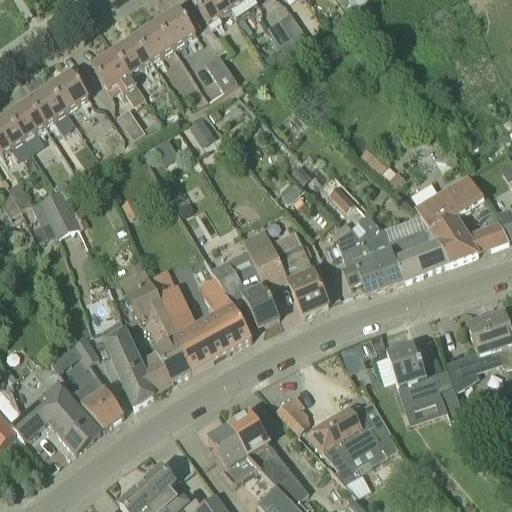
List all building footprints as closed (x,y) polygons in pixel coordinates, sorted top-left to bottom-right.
[(219,26),(232,17),(220,0),(199,0),(192,5),(213,36),(222,30),(219,26)] [(252,0),(220,0),(232,17),(237,25),(259,10),(252,0)] [(347,0),(350,5),(348,6),(358,22),(373,13),(365,0),(347,0)] [(157,29),(175,55),(197,40),(179,14),(157,29)] [(279,27),(298,53),(309,45),(291,19),(279,27)] [(304,62),(298,53),(279,27),(268,35),(293,70),(304,62)] [(345,27),(343,29),(327,38),(334,50),(353,40),(345,27)] [(136,43),(153,70),(175,55),(157,29),(136,43)] [(132,84),(153,70),(136,43),(114,58),(132,84)] [(92,72),(110,98),(119,93),(124,101),(138,92),(132,84),(114,58),(92,72)] [(219,61),(206,71),(225,99),(238,90),(219,61)] [(72,78),(50,92),(68,119),(90,104),(72,78)] [(68,119),(50,92),(29,107),(46,133),(68,119)] [(8,121),(25,147),(46,133),(29,107),(8,121)] [(134,148),(145,140),(146,142),(147,141),(129,115),(117,123),(134,148)] [(0,125),(0,157),(3,162),(25,147),(8,121),(0,125)] [(369,152),(359,164),(380,183),(390,171),(369,152)] [(398,178),(387,188),(393,195),(404,185),(398,178)] [(415,213),(429,235),(439,251),(450,273),(479,262),(478,260),(509,248),(498,230),(469,240),(456,224),(484,207),(469,182),(415,213)] [(498,230),(509,248),(509,249),(511,248),(511,183),(506,188),(511,195),(511,213),(498,219),(502,229),(498,230)] [(282,202),(288,208),(294,208),(301,201),(301,195),(295,189),(289,189),(282,196),(282,202)] [(11,197),(12,199),(21,215),(32,210),(22,192),(11,197)] [(326,201),(345,218),(352,211),(333,194),(326,201)] [(41,207),(59,245),(79,235),(61,197),(41,207)] [(12,199),(0,206),(6,217),(9,222),(21,215),(12,199)] [(358,244),(345,232),(370,266),(388,295),(404,290),(389,248),(385,239),(365,220),(357,229),(365,236),(358,244)] [(367,302),(388,295),(370,266),(345,232),(344,231),(331,240),(337,246),(345,272),(343,273),(350,291),(361,286),(367,302)] [(404,290),(450,273),(439,251),(429,235),(389,248),(404,290)] [(248,259),(254,272),(266,297),(288,287),(303,321),(328,310),(301,251),(276,262),(270,249),(248,259)] [(180,348),(155,288),(152,290),(145,277),(140,265),(132,268),(138,280),(121,288),(138,327),(150,322),(163,352),(155,357),(157,362),(143,372),(154,399),(173,388),(173,389),(190,380),(175,350),(180,348)] [(233,281),(225,268),(211,276),(214,282),(229,307),(242,301),(247,312),(258,334),(279,323),(266,297),(254,272),(233,281)] [(190,380),(251,346),(233,314),(229,307),(214,282),(203,289),(209,299),(203,302),(203,303),(204,303),(215,323),(198,331),(171,278),(155,288),(180,348),(175,350),(190,380)] [(504,374),(511,371),(511,343),(505,321),(469,333),(479,365),(490,361),(492,363),(499,361),(504,374)] [(154,401),(154,399),(143,372),(124,337),(105,349),(135,414),(154,401)] [(99,365),(86,345),(74,353),(87,372),(99,365)] [(387,359),(395,384),(399,398),(413,394),(416,403),(437,397),(432,382),(427,383),(420,367),(419,368),(414,351),(387,359)] [(0,454),(17,439),(24,447),(5,426),(18,413),(6,384),(5,385),(1,373),(0,373),(0,386),(1,389),(0,389),(0,454)] [(82,393),(71,399),(103,435),(124,422),(97,383),(82,393)] [(22,421),(18,413),(5,426),(24,447),(46,427),(76,460),(101,438),(58,390),(22,421)] [(463,424),(462,420),(453,393),(440,398),(450,429),(463,424)] [(301,413),(303,412),(294,402),(277,417),(298,441),(314,428),(301,413)] [(356,476),(357,476),(357,475),(369,467),(372,472),(399,455),(390,441),(392,439),(372,407),(360,415),(358,411),(328,430),(352,469),(356,476)] [(258,476),(277,493),(294,511),(307,502),(270,452),(269,452),(251,421),(229,433),(229,434),(249,467),(258,476)] [(328,430),(308,442),(337,477),(334,480),(345,491),(361,482),(357,476),(356,476),(352,469),(328,430)] [(215,466),(223,479),(234,491),(258,476),(249,467),(229,434),(209,446),(220,463),(215,466)] [(161,473),(120,511),(179,511),(189,503),(161,473)] [(277,493),(255,511),(294,511),(277,493)] [(222,511),(216,503),(203,511),(222,511)]
